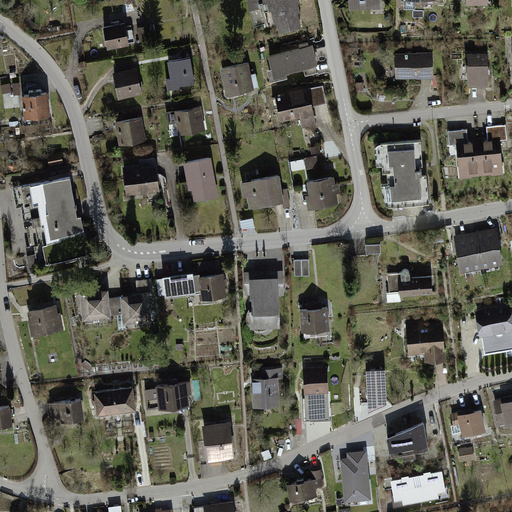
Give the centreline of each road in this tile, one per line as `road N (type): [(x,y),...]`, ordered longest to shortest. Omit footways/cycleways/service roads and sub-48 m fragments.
road 1 (residential): [(0,19),(62,83),(105,228),(120,246),(147,253),(367,229)]
road 2 (residential): [(511,379),(402,409),(256,473),(112,500),(58,498)]
road 3 (residential): [(58,498),(0,301)]
road 4 (residential): [(511,105),(347,122)]
road 5 (residential): [(367,229),(511,206)]
road 6 (residential): [(324,0),(347,122)]
